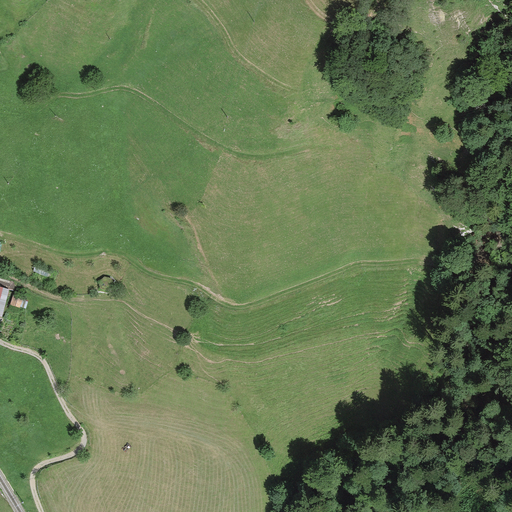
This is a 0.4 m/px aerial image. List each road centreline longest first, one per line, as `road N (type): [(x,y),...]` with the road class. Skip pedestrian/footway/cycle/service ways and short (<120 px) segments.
road 1 (track): [(42,511),(33,492),(36,467),(77,451),(85,437),(47,363),(0,340)]
road 2 (track): [(196,0),(239,56),(296,91)]
